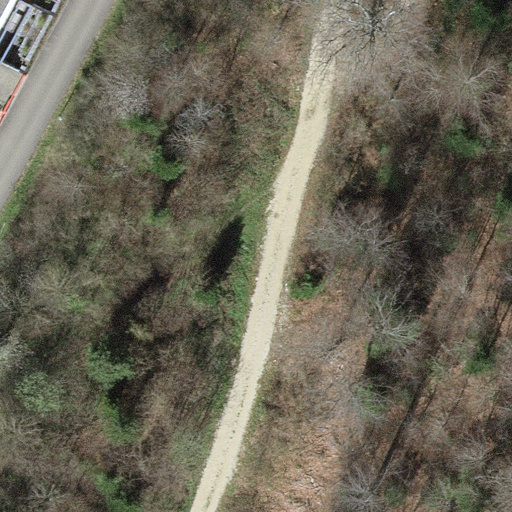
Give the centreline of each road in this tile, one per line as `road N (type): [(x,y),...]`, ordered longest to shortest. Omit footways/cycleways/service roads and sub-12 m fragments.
road 1 (track): [(199,511),(246,386),(338,0)]
road 2 (track): [(0,371),(112,306),(300,156)]
road 3 (residential): [(94,0),(0,172)]
